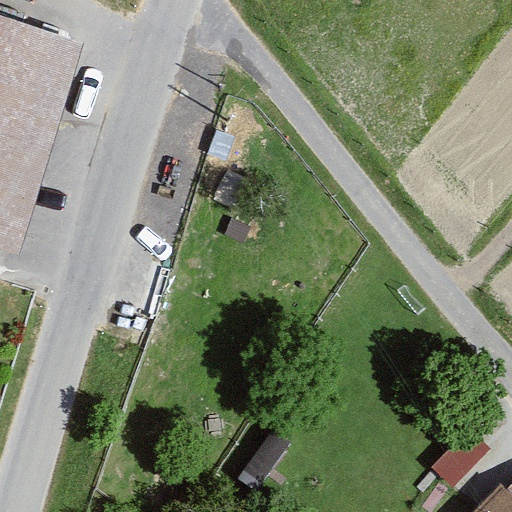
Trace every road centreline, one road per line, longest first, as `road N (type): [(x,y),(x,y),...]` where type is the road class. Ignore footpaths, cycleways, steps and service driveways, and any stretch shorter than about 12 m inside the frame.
road 1 (tertiary): [(11,511),(160,0)]
road 2 (track): [(189,0),(292,104),(511,371)]
